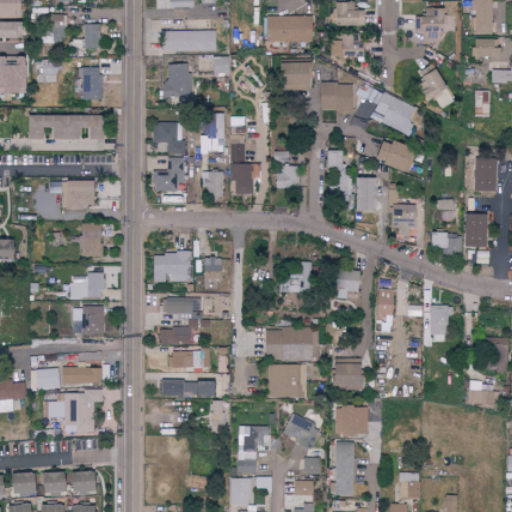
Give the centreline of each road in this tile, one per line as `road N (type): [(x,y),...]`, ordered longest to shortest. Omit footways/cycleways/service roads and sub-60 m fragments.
road 1 (tertiary): [(133,511),(133,0)]
road 2 (residential): [(132,221),(285,223),(511,292)]
road 3 (residential): [(315,229),(315,122),(354,123)]
